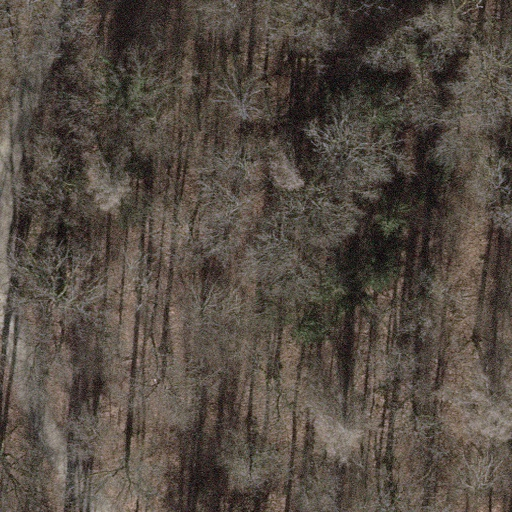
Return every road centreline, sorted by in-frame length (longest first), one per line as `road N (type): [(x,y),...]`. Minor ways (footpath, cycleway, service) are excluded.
road 1 (track): [(105,511),(60,466),(16,365),(0,281)]
road 2 (track): [(0,247),(3,150),(61,0)]
